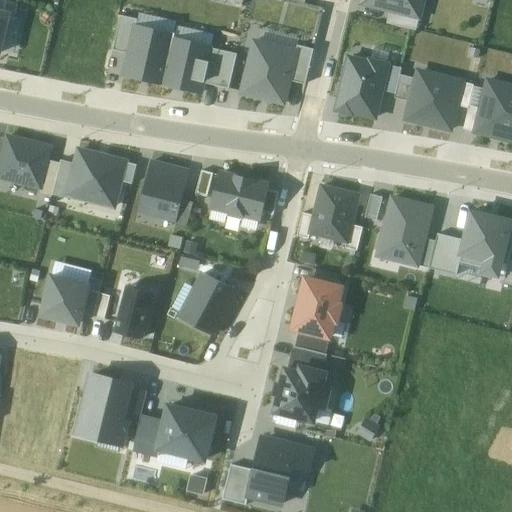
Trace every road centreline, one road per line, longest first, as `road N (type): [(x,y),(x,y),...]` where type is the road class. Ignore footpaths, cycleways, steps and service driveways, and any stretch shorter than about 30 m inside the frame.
road 1 (residential): [(0,99),(307,147)]
road 2 (residential): [(224,381),(269,282),(307,147)]
road 3 (residential): [(0,336),(224,381)]
road 4 (residential): [(307,147),(511,186)]
road 5 (residential): [(340,0),(307,147)]
